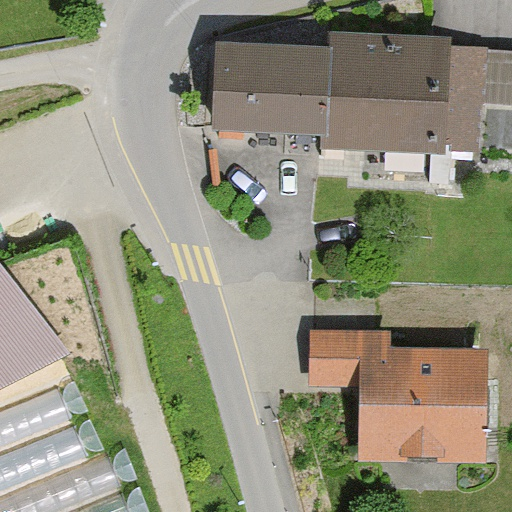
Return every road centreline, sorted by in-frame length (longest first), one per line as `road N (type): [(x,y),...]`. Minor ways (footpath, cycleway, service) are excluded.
road 1 (unclassified): [(267,511),(145,111),(147,66),(160,31),(192,0)]
road 2 (track): [(0,76),(147,66)]
